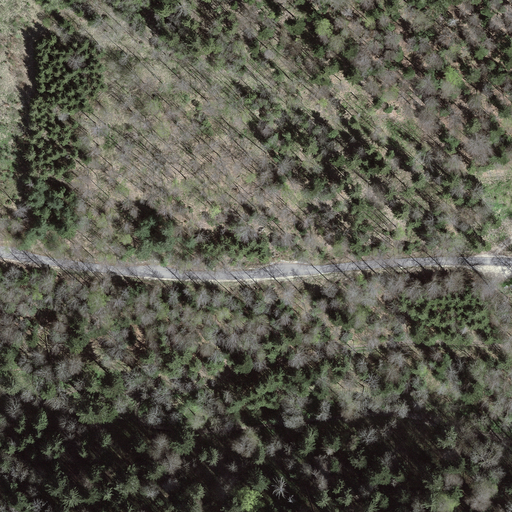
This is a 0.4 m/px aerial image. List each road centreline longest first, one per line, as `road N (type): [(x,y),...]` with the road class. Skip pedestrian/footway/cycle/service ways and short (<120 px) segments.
road 1 (unclassified): [(511,257),(223,278),(54,269),(0,254)]
road 2 (track): [(154,406),(237,372),(511,338)]
